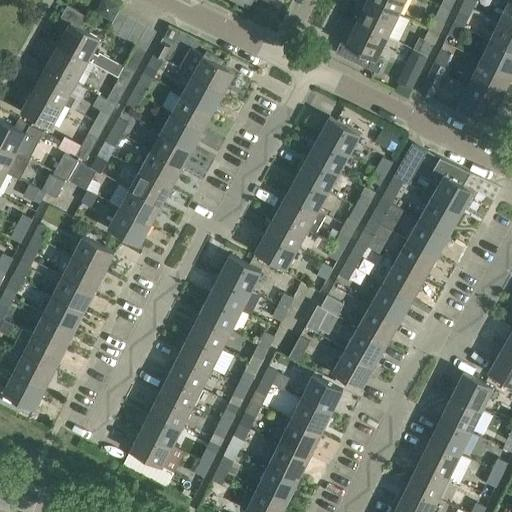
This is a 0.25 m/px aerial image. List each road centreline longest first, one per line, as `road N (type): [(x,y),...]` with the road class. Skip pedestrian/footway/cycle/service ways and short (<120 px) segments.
road 1 (residential): [(93,435),(174,278),(204,229),(223,224),(310,70)]
road 2 (residential): [(349,511),(424,351),(462,334),(511,251)]
road 3 (residential): [(310,70),(511,166)]
road 4 (residential): [(166,0),(281,56)]
